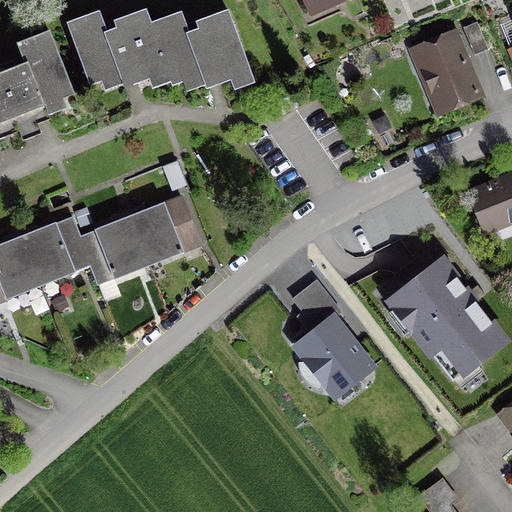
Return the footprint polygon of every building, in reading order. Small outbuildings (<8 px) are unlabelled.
[(372,0),(299,0),(312,28),(373,0),(372,0)] [(182,90),(159,28),(154,15),(109,31),(104,17),(73,28),(96,91),(108,87),(112,99),(156,83),(161,97),(182,90)] [(159,28),(182,90),(193,85),(198,101),(240,86),(243,95),(262,89),(235,15),(192,30),(187,18),(159,28)] [(508,49),(499,53),(511,83),(511,19),(498,26),(508,49)] [(476,23),(462,29),(474,55),(487,50),(476,23)] [(401,55),(431,119),(480,96),(451,33),(401,55)] [(29,70),(0,81),(0,98),(13,130),(80,104),(54,38),(22,51),(29,70)] [(0,135),(13,130),(0,98),(0,135)] [(511,178),(458,199),(474,241),(511,227),(511,178)] [(184,203),(134,223),(155,276),(205,256),(184,203)] [(45,295),(98,275),(85,241),(78,223),(24,244),(45,295)] [(105,295),(155,276),(134,223),(85,241),(98,275),(105,295)] [(0,313),(45,295),(24,244),(0,253),(0,313)] [(511,347),(511,342),(445,257),(381,306),(429,367),(435,362),(453,385),(461,378),(465,383),(511,347)] [(340,317),(299,349),(344,406),(385,374),(340,317)] [(511,405),(492,421),(511,446),(511,405)] [(454,511),(450,505),(457,501),(441,478),(417,495),(428,511),(454,511)]
